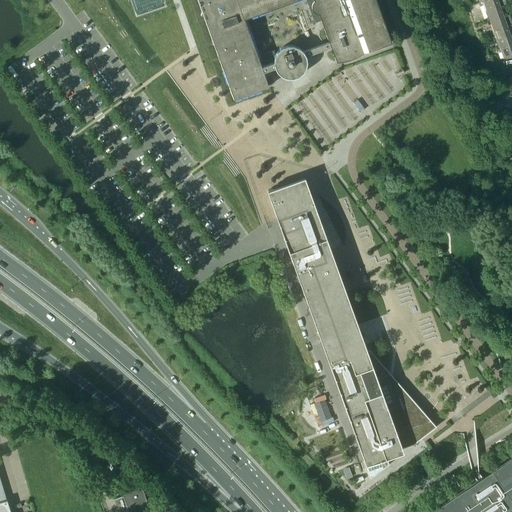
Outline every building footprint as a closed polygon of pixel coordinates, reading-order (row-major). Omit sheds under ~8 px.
[(198,0),(234,99),(269,86),(263,72),(275,68),(277,72),(282,76),(287,78),(293,78),(298,76),(303,72),(306,67),(307,62),(306,56),(306,55),(331,46),(336,61),(337,61),(339,61),(341,61),(344,60),(346,60),(348,59),(351,59),(353,58),(355,57),(357,56),(359,55),(361,53),(363,52),(391,42),(376,0),(198,0)] [(511,5),(511,0),(480,0),(482,5),(487,4),(491,16),(487,18),(489,24),(493,23),(498,35),(493,36),(496,43),(500,41),(505,57),(511,54),(511,15),(509,7),(511,5)] [(270,190),(267,191),(277,218),(277,219),(291,258),(297,272),(323,347),(326,354),(359,447),(364,461),(365,461),(371,477),(375,474),(388,464),(386,458),(386,457),(403,451),(402,448),(402,447),(406,446),(412,444),(413,443),(420,438),(427,432),(436,426),(430,420),(425,417),(422,412),(420,408),(400,386),(393,377),(369,350),(367,351),(365,345),(364,344),(362,345),(359,337),(360,337),(361,337),(362,337),(363,337),(363,336),(364,336),(364,335),(364,334),(364,333),(363,333),(363,332),(362,332),(362,331),(361,331),(360,331),(360,332),(359,332),(358,333),(355,326),(358,325),(346,292),(345,292),(336,265),(331,252),(331,250),(323,229),(320,219),(305,177),(271,189),(270,190)] [(0,394),(0,399),(2,405),(13,401),(9,390),(0,394)] [(511,511),(511,459),(484,475),(482,476),(429,511),(511,511)] [(116,462),(107,465),(109,471),(118,467),(116,462)] [(0,511),(10,511),(1,483),(0,477),(0,511)] [(143,511),(150,510),(142,487),(123,494),(123,495),(114,499),(118,511),(143,511)]
